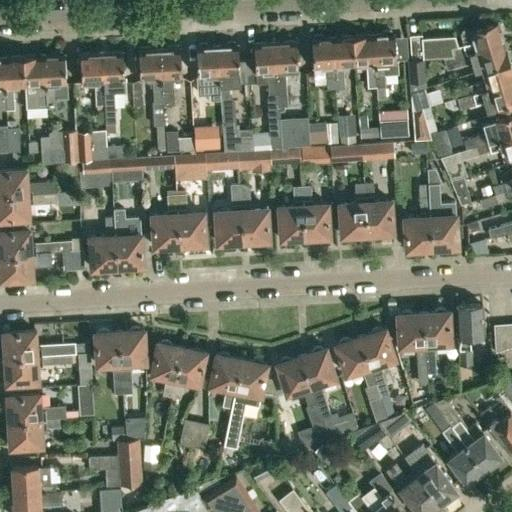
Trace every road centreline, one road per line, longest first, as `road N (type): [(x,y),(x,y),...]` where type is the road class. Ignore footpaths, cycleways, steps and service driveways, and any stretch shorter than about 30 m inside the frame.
road 1 (residential): [(0,303),(511,272)]
road 2 (residential): [(0,25),(364,0)]
